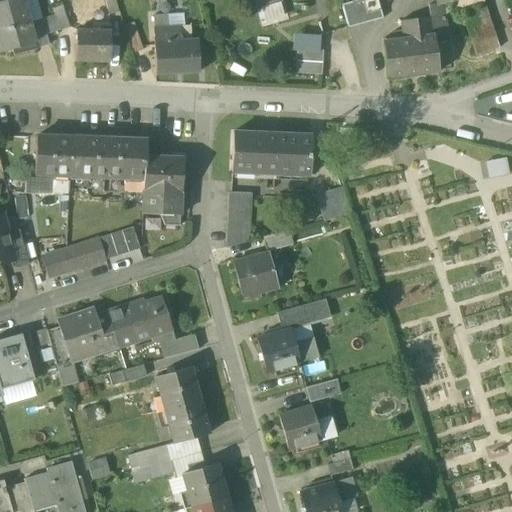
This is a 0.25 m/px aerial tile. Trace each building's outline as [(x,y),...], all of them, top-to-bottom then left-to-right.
[(36,49),(29,23),(28,23),(24,24),(16,0),(11,0),(0,3),(0,52),(11,50),(12,56),(36,50),(36,49)] [(35,0),(16,0),(24,24),(28,23),(29,23),(41,20),(35,0)] [(101,0),(97,1),(99,11),(106,9),(103,0),(101,0)] [(103,0),(106,9),(108,15),(118,12),(114,0),(103,0)] [(341,5),(347,28),(382,19),(376,0),(363,0),(351,3),(351,2),(341,5)] [(427,8),(428,19),(430,19),(433,43),(447,41),(441,5),(446,4),(457,0),(439,0),(440,4),(427,8)] [(457,0),(446,4),(450,16),(461,12),(484,5),(482,0),(457,0)] [(465,24),(476,55),(498,48),(484,5),(461,12),(465,24)] [(59,31),(68,28),(61,7),(52,10),(54,18),(59,31)] [(154,18),(154,30),(170,29),(169,17),(154,18)] [(41,20),(45,36),(59,31),(54,18),(41,20)] [(400,22),(401,31),(402,39),(393,40),(382,42),(387,80),(437,73),(433,43),(430,19),(428,19),(400,22)] [(29,23),(36,49),(48,46),(45,36),(41,20),(29,23)] [(74,62),(109,63),(109,28),(101,27),(101,32),(75,31),(74,62)] [(153,30),(155,76),(199,74),(197,41),(181,42),(180,28),(170,29),(154,30),(153,30)] [(127,34),(133,53),(143,50),(137,31),(127,34)] [(392,33),(393,40),(402,39),(401,31),(392,33)] [(296,50),(320,51),(320,37),(292,35),(292,50),(296,50)] [(295,74),(321,76),(322,51),(320,51),(296,50),(295,74)] [(307,177),(309,177),(311,136),(309,136),(309,137),(234,134),(234,133),(232,133),(231,174),(232,174),(232,173),(307,176),(307,177)] [(34,175),(69,177),(70,138),(35,137),(34,175)] [(146,142),(70,138),(69,177),(143,180),(144,158),(146,158),(146,142)] [(483,176),(503,172),(500,157),(481,160),(483,176)] [(183,160),(146,158),(144,158),(143,180),(142,214),(165,215),(164,225),(178,226),(179,216),(180,194),(181,194),(183,160)] [(316,198),(323,222),(348,214),(341,191),(316,198)] [(228,194),(225,249),(248,242),(250,195),(228,194)] [(0,264),(1,264),(0,261),(0,257),(11,255),(5,234),(6,234),(2,220),(0,220),(0,264)] [(11,255),(15,269),(28,265),(18,231),(6,234),(5,234),(11,255)] [(263,238),(267,253),(292,246),(288,232),(263,238)] [(98,239),(61,251),(68,272),(105,260),(98,239)] [(47,279),(68,272),(61,251),(40,257),(47,279)] [(246,296),(247,299),(259,296),(258,293),(277,288),(268,254),(232,264),(241,298),(246,296)] [(132,305),(119,309),(131,344),(150,338),(172,331),(161,298),(144,304),(143,302),(132,305)] [(280,328),(280,329),(288,326),(328,315),(324,300),(276,314),(280,328)] [(93,356),(131,344),(119,309),(93,317),(90,310),(56,321),(58,328),(69,363),(72,363),(69,355),(91,348),(93,356)] [(267,336),(289,330),(288,326),(280,329),(280,328),(266,331),(267,336)] [(50,345),(56,368),(69,363),(58,328),(46,331),(50,345)] [(35,333),(39,347),(50,345),(46,331),(45,330),(35,333)] [(294,365),(298,364),(293,344),(289,330),(267,336),(256,339),(265,373),(272,371),(274,377),(296,371),(294,365)] [(175,341),(172,331),(150,338),(152,345),(159,345),(163,360),(168,359),(165,344),(175,341)] [(20,334),(0,339),(0,390),(33,381),(20,334)] [(165,344),(168,359),(198,350),(194,336),(175,341),(165,344)] [(312,338),(293,344),(298,364),(318,358),(312,338)] [(108,376),(111,387),(146,377),(143,366),(108,376)] [(155,378),(164,411),(199,402),(190,368),(155,378)] [(340,393),(336,379),(306,388),(310,402),(340,393)] [(208,435),(199,402),(164,411),(173,445),(208,435)] [(316,442),(320,441),(315,422),(310,407),(277,416),(287,450),(294,448),(295,454),(317,448),(316,442)] [(328,419),(315,422),(320,441),(334,437),(328,419)] [(139,470),(150,467),(169,462),(164,446),(135,454),(139,470)] [(86,477),(104,473),(101,457),(83,461),(86,477)] [(326,466),(329,477),(352,471),(349,459),(326,466)] [(171,461),(169,462),(150,467),(153,479),(174,473),(171,461)] [(23,479),(24,483),(32,511),(55,505),(56,511),(83,511),(70,462),(45,469),(46,473),(23,479)] [(181,474),(191,508),(226,498),(216,464),(181,474)] [(349,479),(332,484),(337,502),(354,497),(349,479)] [(0,482),(0,511),(31,511),(32,511),(24,483),(4,488),(2,481),(0,482)] [(339,511),(337,502),(332,484),(299,493),(303,511),(339,511)] [(229,511),(226,498),(191,508),(191,511),(229,511)]
